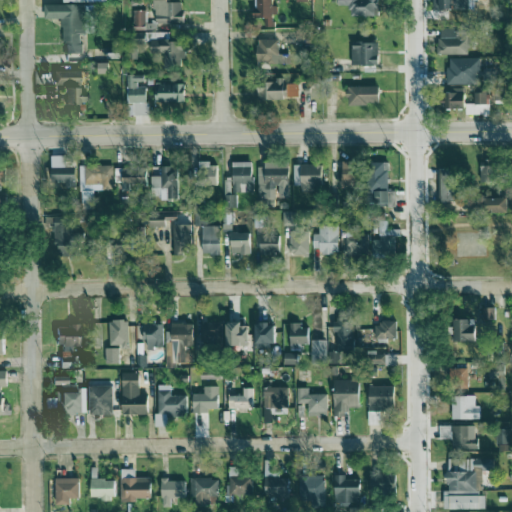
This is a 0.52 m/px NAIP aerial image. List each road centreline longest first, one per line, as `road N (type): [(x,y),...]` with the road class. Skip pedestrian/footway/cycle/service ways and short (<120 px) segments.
road 1 (residential): [(0,294),(511,285)]
road 2 (tertiary): [(412,0),(420,511)]
road 3 (residential): [(26,0),(33,511)]
road 4 (tertiary): [(0,135),(511,131)]
road 5 (residential): [(0,451),(419,440)]
road 6 (residential): [(221,0),(224,132)]
